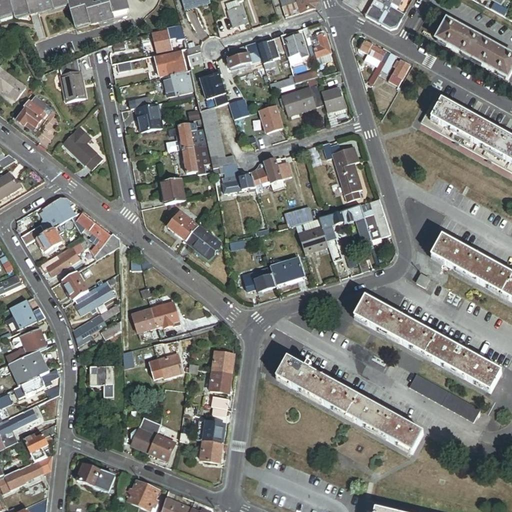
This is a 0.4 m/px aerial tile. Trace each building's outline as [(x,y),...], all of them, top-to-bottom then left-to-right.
[(17,14),(12,0),(0,0),(0,22),(4,21),(3,18),(17,14)] [(71,6),(68,0),(12,0),(17,14),(17,16),(18,19),(33,15),(34,17),(71,6)] [(125,0),(68,0),(71,6),(71,7),(77,28),(93,24),(94,28),(101,26),(116,21),(116,19),(130,15),(125,0)] [(210,4),(208,0),(183,0),(186,10),(210,4)] [(298,4),(296,0),(285,0),(281,1),(283,9),(298,4)] [(319,5),(317,0),(296,0),(298,4),(302,16),(316,11),(319,5)] [(354,0),(346,0),(344,4),(345,4),(344,4),(346,5),(356,11),(361,4),(354,0)] [(388,5),(378,0),(376,0),(367,17),(392,31),(398,29),(405,18),(405,16),(387,5),(388,5)] [(511,0),(476,0),(511,19),(511,0)] [(238,4),(238,3),(226,7),(228,13),(243,8),(242,6),(241,3),(238,4)] [(283,9),(287,20),(302,16),(298,4),(283,9)] [(70,9),(71,7),(71,6),(34,17),(34,19),(36,20),(70,9)] [(243,8),(228,13),(234,30),(238,28),(240,34),(246,32),(244,26),(249,25),(243,8)] [(131,17),(130,15),(116,19),(116,21),(101,26),(102,29),(104,29),(130,21),(131,17)] [(511,57),(448,22),(437,42),(510,82),(511,77),(511,57)] [(81,32),(94,28),(93,24),(77,28),(78,30),(81,32)] [(188,51),(183,28),(178,29),(178,30),(179,34),(177,34),(177,36),(172,37),(173,41),(177,40),(177,43),(178,43),(180,54),(184,53),(188,52),(188,51)] [(313,41),(309,30),(304,32),(307,43),(313,41)] [(171,33),(170,34),(155,37),(159,55),(175,52),(173,41),(172,37),(171,33)] [(332,56),(326,37),(324,38),(323,35),(319,37),(319,39),(313,41),(307,43),(309,50),(314,67),(330,62),(329,57),(332,56)] [(303,38),(289,42),(287,42),(288,46),(292,60),(301,57),(302,61),(309,59),(303,38)] [(284,47),(282,41),(275,43),(279,57),(287,55),(284,47)] [(127,45),(127,44),(115,48),(117,55),(129,51),(127,45)] [(269,45),(258,48),(263,63),(266,72),(276,69),(274,64),(275,64),(269,45)] [(258,48),(258,46),(251,48),(252,48),(248,49),(250,56),(253,66),(263,63),(258,48)] [(250,56),(248,49),(226,56),(227,57),(228,63),(250,56)] [(180,54),(157,58),(162,81),(166,80),(168,80),(178,77),(184,75),(188,74),(184,53),(180,54)] [(205,64),(202,55),(190,58),(190,60),(192,67),(198,66),(201,76),(194,78),(194,80),(207,76),(204,64),(205,64)] [(231,72),(253,66),(250,56),(228,63),(231,72)] [(90,101),(81,61),(63,69),(71,105),(90,101)] [(133,63),(119,66),(121,74),(135,72),(133,63)] [(198,66),(192,67),(193,73),(194,78),(201,76),(198,66)] [(27,92),(0,70),(0,97),(3,94),(17,104),(27,92)] [(184,76),(184,75),(178,77),(180,85),(188,84),(190,95),(196,93),(192,75),(184,76)] [(180,85),(178,77),(168,80),(172,99),(182,97),(180,85)] [(325,110),(316,82),(308,84),(310,92),(282,101),(289,121),(325,110)] [(182,97),(190,95),(188,84),(180,85),(182,97)] [(277,87),(279,93),(289,90),(287,84),(277,87)] [(229,106),(225,91),(198,99),(201,114),(214,110),(229,106)] [(335,112),(344,109),(339,92),(322,97),(327,115),(334,113),(335,112)] [(46,123),(53,114),(36,100),(32,104),(30,103),(25,109),(23,107),(13,119),(17,123),(25,129),(26,128),(30,131),(32,128),(36,131),(43,121),(46,123)] [(131,104),(132,112),(138,111),(147,109),(145,101),(131,104)] [(511,165),(432,121),(440,105),(434,101),(422,124),(511,173),(511,165)] [(511,140),(442,102),(440,105),(432,121),(511,165),(511,140)] [(165,132),(160,107),(147,109),(138,111),(143,136),(165,132)] [(346,115),(344,109),(335,112),(334,113),(336,118),(346,115)] [(225,161),(214,110),(201,114),(203,122),(208,149),(213,174),(218,172),(218,173),(221,172),(235,167),(233,159),(225,161)] [(180,130),(185,153),(196,151),(193,135),(191,128),(180,130)] [(93,142),(81,130),(65,147),(87,169),(88,168),(93,174),(104,163),(88,147),(93,142)] [(333,149),(331,145),(325,148),(329,161),(335,159),(347,196),(352,195),(347,177),(345,169),(344,170),(340,155),(338,147),(333,149)] [(214,176),(213,174),(208,149),(202,150),(203,154),(207,177),(214,176)] [(317,150),(307,153),(312,170),(322,167),(317,150)] [(353,195),(359,193),(363,192),(355,167),(360,165),(355,150),(342,154),(340,155),(345,169),(347,177),(353,195)] [(196,151),(185,153),(189,177),(200,175),(196,155),(196,151)] [(200,175),(200,178),(207,177),(203,154),(196,155),(200,175)] [(17,162),(10,157),(0,162),(0,168),(2,171),(17,162)] [(159,159),(146,161),(148,170),(160,168),(159,159)] [(279,169),(276,163),(259,168),(257,172),(257,173),(252,175),(253,181),(256,191),(257,192),(263,190),(262,186),(262,187),(259,178),(280,172),(279,169)] [(288,166),(279,169),(280,172),(283,184),(292,181),(288,166)] [(238,172),(236,167),(235,167),(221,172),(223,178),(239,173),(238,172)] [(220,183),(216,184),(218,191),(221,190),(221,192),(225,190),(223,185),(240,180),(239,173),(223,178),(221,172),(218,173),(220,183)] [(283,184),(280,172),(259,178),(262,187),(262,186),(263,190),(272,187),(283,184)] [(16,183),(11,175),(0,181),(0,203),(22,190),(18,182),(16,183)] [(218,191),(217,191),(218,198),(219,202),(249,193),(253,192),(256,191),(253,181),(250,182),(250,180),(241,182),(240,180),(223,185),(225,190),(221,192),(221,190),(218,191)] [(183,181),(163,185),(167,208),(187,204),(183,181)] [(283,184),(272,187),(274,194),(285,191),(283,184)] [(352,195),(355,202),(361,200),(359,193),(353,195),(352,195)] [(54,231),(72,220),(76,218),(71,209),(66,200),(61,200),(42,211),(44,213),(54,230),(54,231)] [(66,200),(71,209),(75,207),(67,200),(66,200)] [(391,237),(380,202),(362,208),(364,217),(365,216),(373,243),(375,242),(382,240),(391,237)] [(297,228),(314,223),(309,208),(292,213),(297,228)] [(375,252),(364,217),(362,208),(342,214),(345,223),(345,225),(357,221),(362,237),(361,238),(366,254),(371,253),(374,252),(375,252)] [(47,225),(51,232),(54,230),(44,213),(40,215),(42,220),(42,225),(43,227),(47,225)] [(76,218),(72,220),(77,229),(98,247),(100,243),(77,223),(83,215),(84,213),(76,218)] [(290,230),(297,228),(292,213),(285,215),(290,230)] [(345,223),(342,214),(320,221),(323,228),(323,230),(345,223)] [(100,243),(98,247),(91,254),(91,255),(94,260),(94,259),(97,263),(120,250),(119,241),(113,236),(112,238),(83,215),(77,223),(100,243)] [(188,246),(200,229),(182,215),(169,231),(188,246)] [(16,230),(22,240),(30,235),(26,229),(33,225),(29,217),(18,224),(16,230)] [(26,248),(36,242),(51,233),(51,232),(47,225),(43,227),(30,235),(22,240),(21,240),(26,248)] [(323,230),(323,228),(299,236),(305,256),(329,249),(323,230)] [(223,247),(200,229),(188,246),(196,251),(211,263),(221,249),(223,247)] [(51,233),(36,242),(44,255),(61,245),(53,232),(51,233)] [(329,242),(334,261),(342,258),(337,239),(329,242)] [(511,308),(511,277),(442,239),(429,263),(511,308)] [(382,241),(382,240),(375,242),(377,250),(384,248),(382,241)] [(224,252),(221,249),(211,263),(214,265),(224,252)] [(52,279),(79,263),(72,250),(51,263),(51,262),(40,268),(45,276),(49,274),(52,279)] [(211,263),(196,251),(193,255),(211,269),(214,265),(211,263)] [(374,252),(371,253),(376,269),(379,268),(374,252)] [(366,256),(357,259),(362,275),(371,273),(366,256)] [(141,272),(137,258),(132,260),(136,274),(141,272)] [(144,260),(139,262),(142,272),(149,268),(152,271),(156,269),(144,260)] [(271,270),(276,289),(305,280),(299,261),(271,270)] [(276,290),(270,270),(242,278),(245,287),(244,287),(247,295),(256,292),(257,295),(276,290)] [(89,295),(77,275),(62,285),(74,304),(75,304),(89,295)] [(0,296),(5,294),(4,292),(20,285),(17,278),(0,286),(0,296)] [(428,285),(420,280),(415,289),(423,293),(428,285)] [(114,301),(104,286),(95,291),(98,296),(78,309),(75,311),(81,320),(90,315),(95,312),(114,301)] [(98,296),(95,291),(89,295),(75,304),(78,309),(98,296)] [(497,377),(361,302),(350,323),(486,397),(497,377)] [(37,324),(27,304),(11,312),(15,320),(22,317),(27,329),(37,324)] [(153,311),(158,329),(164,328),(178,324),(173,305),(153,311)] [(118,314),(115,309),(94,321),(97,327),(118,314)] [(45,320),(39,310),(34,314),(40,324),(45,320)] [(137,335),(158,329),(153,311),(132,317),(137,335)] [(20,332),(27,329),(22,317),(15,320),(20,332)] [(221,327),(219,319),(208,322),(211,330),(221,327)] [(15,320),(9,323),(10,326),(13,325),(17,334),(20,332),(15,320)] [(94,321),(76,332),(82,342),(100,331),(97,327),(94,321)] [(105,343),(106,343),(122,334),(121,324),(101,336),(105,343)] [(38,353),(47,350),(40,331),(24,338),(27,347),(30,353),(31,357),(38,353)] [(76,332),(73,334),(79,344),(82,342),(76,332)] [(111,351),(122,345),(122,334),(106,343),(111,351)] [(18,340),(16,343),(18,348),(21,349),(27,347),(24,338),(18,340)] [(9,367),(31,357),(30,353),(7,361),(9,367)] [(48,374),(38,353),(31,357),(9,367),(19,388),(21,387),(40,378),(46,375),(48,374)] [(134,368),(132,353),(122,356),(122,372),(134,368)] [(212,374),(231,377),(234,357),(215,355),(212,374)] [(183,377),(177,357),(159,362),(164,380),(164,383),(183,377)] [(164,380),(159,362),(149,365),(154,383),(164,380)] [(418,437),(282,362),(271,383),(407,458),(418,437)] [(57,370),(48,374),(46,375),(50,382),(60,377),(57,370)] [(114,388),(114,370),(91,370),(91,388),(104,388),(114,388)] [(228,396),(231,377),(212,374),(210,393),(228,396)] [(43,385),(50,382),(46,375),(40,378),(43,385)] [(477,414),(412,377),(404,391),(470,427),(477,414)] [(40,378),(21,387),(24,394),(25,397),(26,398),(33,394),(34,395),(45,390),(43,385),(40,378)] [(21,387),(19,388),(13,391),(17,398),(22,395),(24,394),(21,387)] [(114,388),(104,388),(104,401),(114,401),(114,388)] [(49,402),(58,398),(59,389),(46,395),(49,402)] [(227,410),(228,401),(215,400),(214,409),(227,410)] [(39,408),(24,414),(25,417),(29,425),(44,419),(39,408)] [(214,410),(202,408),(200,417),(213,419),(214,410)] [(225,420),(226,411),(214,410),(213,419),(225,420)] [(24,414),(2,424),(0,425),(0,435),(1,438),(11,434),(12,433),(8,424),(25,417),(24,414)] [(29,425),(25,417),(8,424),(12,433),(29,425)] [(159,426),(144,420),(141,428),(144,430),(143,432),(158,438),(159,426)] [(203,443),(222,446),(225,426),(206,424),(203,443)] [(56,432),(56,426),(36,436),(37,439),(44,436),(45,438),(49,437),(50,436),(51,438),(54,436),(55,432),(56,432)] [(150,456),(158,438),(143,432),(144,430),(141,428),(140,431),(139,431),(139,432),(134,444),(132,448),(150,456)] [(11,434),(1,438),(6,450),(18,445),(15,438),(13,439),(11,434)] [(30,443),(26,445),(31,455),(47,447),(49,446),(48,443),(51,442),(49,437),(45,438),(44,436),(37,439),(30,443)] [(168,464),(176,446),(158,438),(150,456),(168,464)] [(220,465),(222,446),(203,443),(201,463),(220,465)] [(35,464),(51,457),(47,447),(31,455),(35,464)] [(39,466),(40,467),(45,465),(49,473),(50,473),(51,460),(39,466)] [(45,465),(40,467),(43,476),(49,473),(45,465)] [(43,476),(40,467),(39,466),(20,474),(24,485),(43,476)] [(97,490),(103,475),(83,467),(77,483),(97,490)] [(19,472),(5,479),(0,480),(0,488),(2,492),(4,496),(25,486),(24,485),(20,474),(19,472)] [(130,477),(122,474),(120,502),(127,503),(128,499),(129,491),(130,477)] [(115,480),(103,475),(97,490),(109,495),(115,480)] [(129,491),(128,499),(130,500),(128,503),(128,504),(139,509),(148,488),(136,484),(133,493),(129,491)] [(159,493),(148,488),(139,509),(146,511),(150,511),(152,509),(154,510),(157,503),(155,502),(159,493)] [(46,511),(48,500),(27,511),(29,511),(28,511),(46,511)] [(171,511),(175,504),(166,501),(161,511),(171,511)] [(152,509),(150,511),(156,511),(159,504),(157,503),(154,510),(152,509)]
